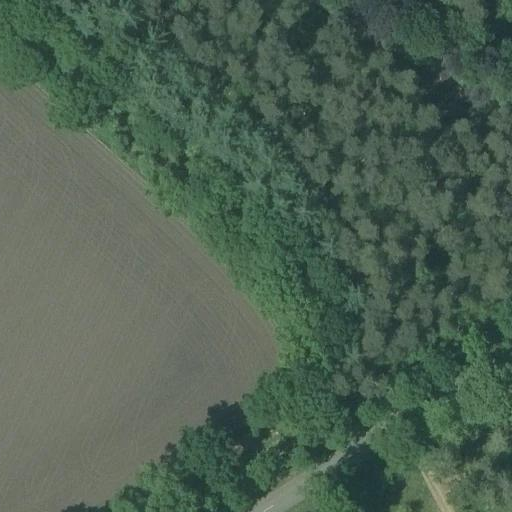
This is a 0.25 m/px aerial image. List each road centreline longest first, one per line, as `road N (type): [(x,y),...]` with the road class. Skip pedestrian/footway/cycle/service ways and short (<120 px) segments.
road 1 (tertiary): [(263,511),(511,352)]
road 2 (track): [(345,0),(511,96)]
